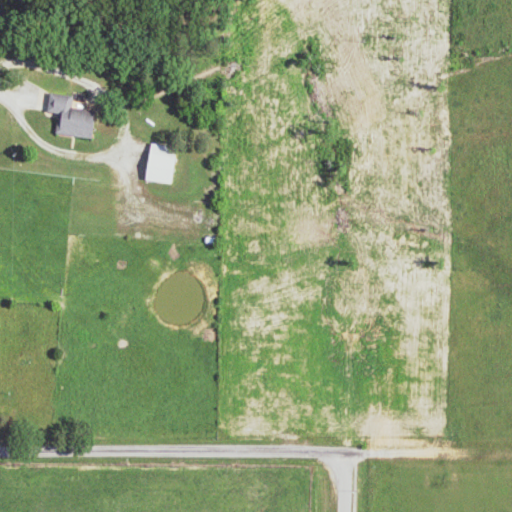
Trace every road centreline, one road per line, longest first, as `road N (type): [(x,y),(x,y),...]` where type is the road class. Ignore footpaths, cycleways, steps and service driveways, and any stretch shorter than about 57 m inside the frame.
road 1 (residential): [(340,511),(342,456),(0,453)]
road 2 (residential): [(0,101),(42,147),(68,158),(125,159)]
